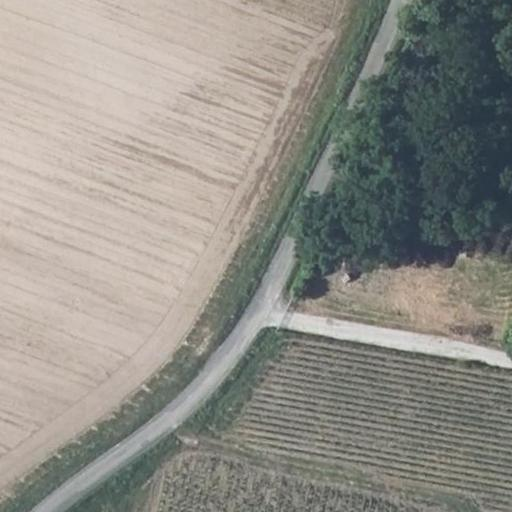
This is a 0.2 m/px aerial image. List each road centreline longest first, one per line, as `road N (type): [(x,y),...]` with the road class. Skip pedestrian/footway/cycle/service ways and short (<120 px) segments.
road 1 (unclassified): [(52,511),(187,406),(247,339),(344,155),(402,0)]
road 2 (track): [(230,359),(198,329),(0,241)]
